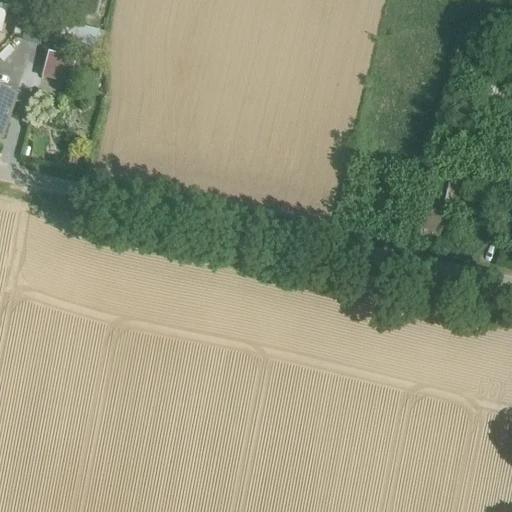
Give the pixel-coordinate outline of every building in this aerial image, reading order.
[(101,0),(80,0),(77,12),(97,17),(101,0)] [(70,84),(77,58),(51,51),(43,77),(70,84)] [(15,97),(0,91),(0,138),(1,139),(15,97)] [(464,201),(465,178),(447,177),(446,200),(464,201)] [(443,200),(441,213),(463,215),(465,203),(443,200)]
